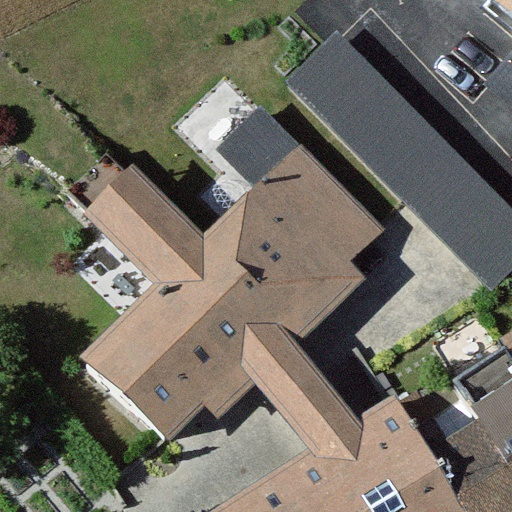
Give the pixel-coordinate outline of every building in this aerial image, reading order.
[(511,0),(481,0),(511,26),(511,60),(486,90),(511,111),(511,0)] [(511,212),(339,38),(288,88),(495,297),(511,280),(511,212)] [(255,399),(299,357),(368,291),(354,274),(388,237),(261,114),(218,156),(258,197),(206,248),(137,176),(87,228),(155,297),(83,371),(169,454),(208,420),(222,433),(255,399)] [(511,347),(503,353),(511,366),(511,347)] [(299,357),(255,399),(313,465),(361,432),(299,357)] [(511,401),(475,425),(484,439),(510,484),(511,482),(511,401)] [(361,432),(313,465),(239,511),(455,511),(430,470),(395,412),(361,432)] [(511,511),(511,487),(510,484),(484,439),(430,470),(455,511),(511,511)]
